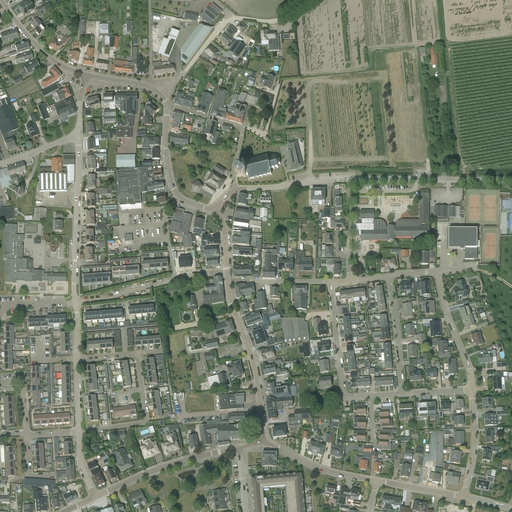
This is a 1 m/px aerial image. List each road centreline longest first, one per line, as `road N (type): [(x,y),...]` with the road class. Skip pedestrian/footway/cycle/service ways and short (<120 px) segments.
road 1 (residential): [(160,96),(228,20),(273,20),(310,0)]
road 2 (residential): [(76,302),(78,135)]
road 3 (tertiary): [(511,179),(348,179)]
road 4 (tertiary): [(264,435),(256,373),(226,280)]
road 5 (tertiary): [(94,498),(153,470),(238,446)]
road 6 (tertiary): [(376,480),(321,469),(264,435)]
